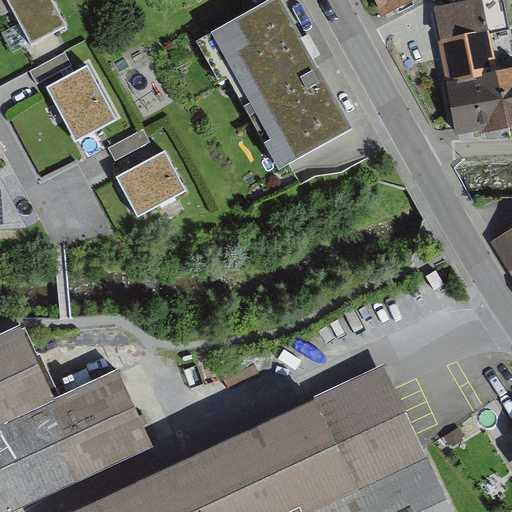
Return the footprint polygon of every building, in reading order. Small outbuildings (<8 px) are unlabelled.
[(71,29),(54,0),(4,0),(3,1),(32,51),(71,29)] [(374,0),(383,19),(397,12),(398,15),(414,7),(413,4),(421,0),(374,0)] [(495,0),(435,12),(449,84),(501,74),(493,32),(510,29),(504,0),(495,0)] [(274,172),(349,132),(281,2),(195,47),(221,97),(232,91),(274,172)] [(61,64),(30,81),(33,86),(37,93),(68,76),(61,64)] [(95,70),(52,94),(78,141),(121,117),(95,70)] [(511,125),(511,108),(505,73),(501,74),(449,84),(443,85),(453,137),(511,125)] [(111,147),(118,159),(152,139),(146,128),(111,147)] [(159,162),(108,192),(129,229),(181,199),(159,162)] [(0,232),(29,231),(0,174),(0,232)] [(511,232),(495,243),(511,269),(511,232)] [(20,331),(0,340),(0,423),(53,399),(20,331)] [(0,511),(8,511),(146,447),(110,372),(53,399),(0,423),(0,511)] [(455,511),(401,388),(324,423),(314,403),(82,511),(455,511)]
